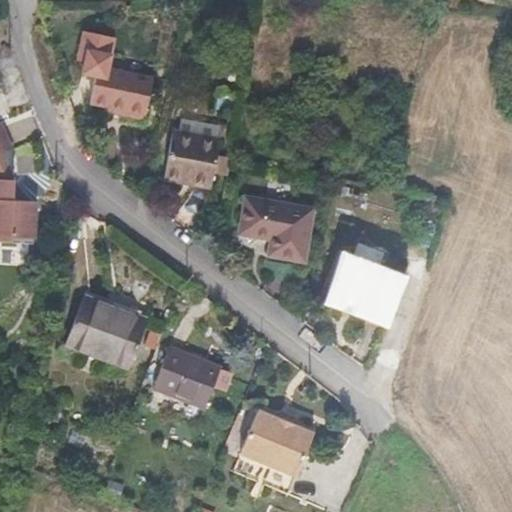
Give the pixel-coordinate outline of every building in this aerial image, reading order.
[(99,67),(103,47),(105,31),(85,28),(80,54),(87,57),(85,69),(98,71),(99,67)] [(144,116),(152,78),(99,67),(98,71),(92,99),(110,102),(108,112),(141,120),(142,116),(144,116)] [(16,181),(6,156),(12,152),(1,124),(0,124),(0,240),(11,243),(35,244),(37,203),(26,202),(16,191),(16,181)] [(213,171),(217,150),(219,138),(174,129),(164,177),(210,186),(213,171)] [(39,186),(38,146),(18,147),(20,187),(39,186)] [(227,175),(230,153),(217,150),(213,171),(227,175)] [(313,210),(304,208),(247,196),(239,232),(274,241),(273,256),(301,262),(313,210)] [(389,319),(403,275),(392,272),(351,259),(336,299),(378,314),(389,319)] [(133,371),(148,322),(125,316),(83,303),(68,351),(133,371)] [(153,388),(165,393),(205,409),(222,368),(169,347),(153,388)] [(295,477),(315,436),(260,410),(241,452),(295,477)]
